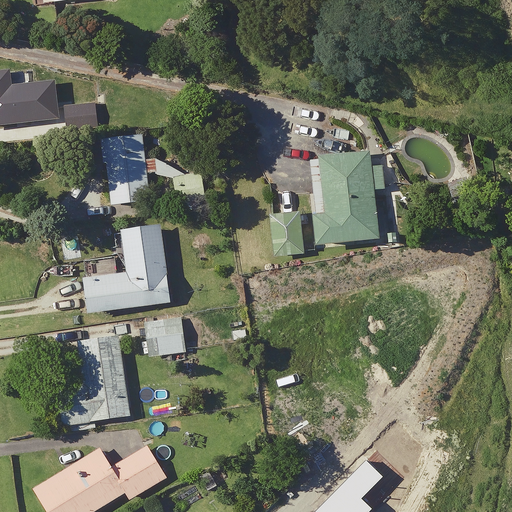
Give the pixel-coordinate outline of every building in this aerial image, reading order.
[(70,117),(59,114),(67,81),(34,74),(32,82),(0,75),(0,117),(4,119),(6,112),(46,122),(68,126),(70,117)] [(184,174),(152,159),(142,161),(139,135),(100,139),(107,206),(146,202),(143,174),(150,173),(168,181),(171,205),(202,201),(198,172),(184,174)] [(304,160),(309,212),(313,245),(374,239),(370,198),(381,197),(378,167),(365,168),(364,154),(304,160)] [(300,247),(296,213),(266,216),(270,257),(300,254),(300,247)] [(113,256),(83,260),(86,278),(80,279),(80,281),(84,313),(166,303),(157,226),(117,231),(122,274),(115,274),(113,256)] [(182,353),(178,318),(140,323),(145,357),(182,353)] [(92,429),(91,421),(126,416),(115,339),(74,345),(80,385),(57,389),(62,425),(68,424),(69,432),(92,429)] [(163,478),(143,446),(110,466),(99,448),(29,489),(43,511),(90,511),(121,493),(125,500),(163,478)]
